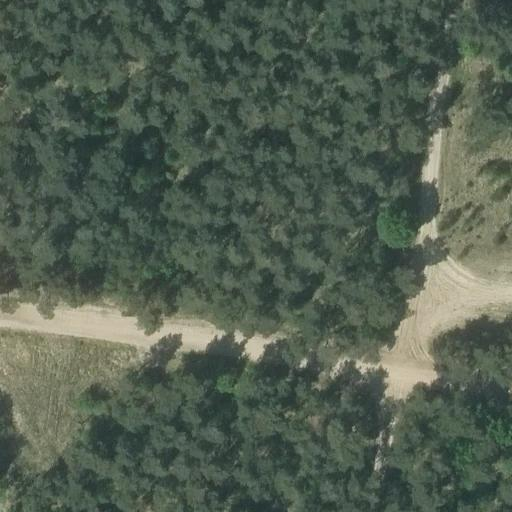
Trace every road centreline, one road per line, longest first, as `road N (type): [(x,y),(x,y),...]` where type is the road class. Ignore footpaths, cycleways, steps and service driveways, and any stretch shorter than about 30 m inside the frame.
road 1 (track): [(511,386),(0,304)]
road 2 (unknown): [(363,511),(398,368)]
